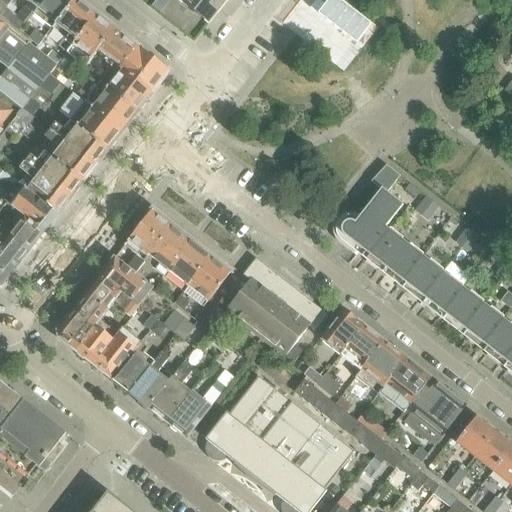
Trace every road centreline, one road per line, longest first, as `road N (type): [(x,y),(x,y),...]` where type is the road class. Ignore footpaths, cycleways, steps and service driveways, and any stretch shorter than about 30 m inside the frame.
road 1 (residential): [(511,415),(162,142)]
road 2 (residential): [(0,346),(162,142)]
road 3 (residential): [(214,511),(102,428)]
road 4 (residential): [(102,428),(0,346)]
road 5 (residential): [(215,74),(119,0)]
